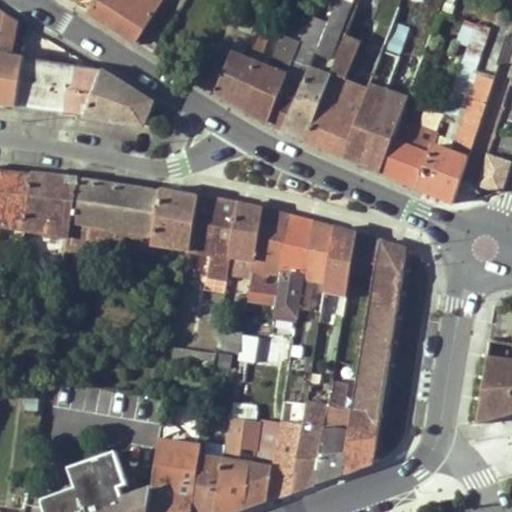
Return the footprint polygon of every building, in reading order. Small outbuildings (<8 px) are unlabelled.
[(163,1),(161,0),(94,0),(89,14),(137,44),(163,1)] [(337,0),(333,11),(316,55),(330,60),(352,1),(348,0),(337,0)] [(333,11),(337,0),(324,0),(322,7),(333,11)] [(360,37),(372,41),(380,22),(393,27),(395,21),(400,9),(387,4),(385,11),(373,6),(375,0),(360,0),(346,38),(359,42),(360,37)] [(443,11),(450,14),(452,6),(446,3),(443,11)] [(400,9),(395,21),(410,26),(414,15),(400,9)] [(10,57),(12,48),(15,48),(19,22),(6,14),(0,50),(0,106),(17,109),(18,104),(25,59),(10,57)] [(478,24),(447,113),(459,117),(491,28),(478,24)] [(202,85),(243,111),(262,64),(274,34),(257,27),(245,59),(217,47),(202,85)] [(430,33),(418,29),(411,48),(423,52),(430,33)] [(392,80),(407,41),(390,35),(386,47),(376,74),(392,80)] [(266,126),(268,127),(300,44),(284,38),(272,68),(262,64),(243,111),(266,126)] [(331,78),(307,141),(345,157),(371,86),(376,74),(363,68),(356,85),(344,81),(359,42),(346,38),(331,78)] [(372,41),(363,68),(376,74),(386,47),(372,41)] [(313,49),(300,44),(268,127),(285,133),(307,78),(302,76),(313,49)] [(25,59),(26,50),(15,48),(12,48),(10,57),(25,59)] [(415,54),(409,52),(405,63),(411,65),(415,54)] [(154,104),(101,72),(25,59),(18,104),(64,109),(63,115),(143,127),(154,104)] [(307,141),(331,78),(310,70),(307,78),(285,133),(307,141)] [(405,70),(395,95),(371,86),(345,157),(381,173),(400,122),(418,74),(405,70)] [(479,75),(455,143),(437,135),(418,187),(455,203),(496,81),(479,75)] [(64,109),(18,104),(17,109),(63,115),(64,109)] [(456,125),(459,117),(447,113),(444,121),(456,125)] [(381,173),(418,187),(437,135),(400,122),(381,173)] [(509,164),(489,157),(480,184),(500,191),(509,164)] [(35,175),(0,171),(0,234),(1,227),(24,231),(35,175)] [(79,181),(35,175),(24,231),(67,239),(69,240),(71,231),(79,182),(79,181)] [(119,188),(79,182),(71,231),(85,233),(87,225),(112,229),(119,188)] [(65,251),(68,251),(80,254),(88,256),(91,244),(155,254),(157,248),(190,253),(199,197),(161,190),(160,195),(119,188),(112,229),(87,225),(85,233),(71,231),(69,240),(67,239),(65,251)] [(240,206),(199,197),(190,253),(213,258),(209,279),(228,282),(231,259),(240,206)] [(263,211),(240,206),(231,259),(254,263),(263,211)] [(289,217),(263,211),(254,263),(247,312),(275,316),(275,314),(280,278),(289,217)] [(289,302),(301,304),(313,224),(289,217),(280,278),(275,314),(287,316),(288,308),(289,302)] [(315,284),(327,285),(336,230),(313,224),(301,304),(300,309),(311,311),(315,284)] [(343,317),(353,260),(357,236),(336,230),(327,285),(322,313),(343,317)] [(353,260),(377,264),(381,244),(357,236),(353,260)] [(361,366),(354,411),(345,474),(374,463),(407,252),(381,244),(377,264),(361,366)] [(31,297),(36,272),(18,268),(13,294),(31,297)] [(496,343),(511,346),(511,297),(500,292),(496,343)] [(237,352),(240,333),(221,329),(218,349),(237,352)] [(255,362),(257,336),(241,335),(239,361),(255,362)] [(215,369),(217,357),(174,351),(172,363),(215,369)] [(511,362),(495,359),(494,367),(488,425),(511,417),(511,362)] [(315,485),(345,474),(354,411),(340,408),(345,383),(334,382),(330,407),(328,407),(315,485)] [(294,493),(315,485),(328,407),(308,404),(304,428),(294,493)] [(191,415),(187,440),(200,443),(204,418),(191,415)] [(217,511),(239,511),(246,510),(253,465),(235,462),(242,419),(231,417),(225,461),(217,511)] [(294,493),(304,428),(282,424),(281,433),(271,501),(294,493)] [(281,433),(269,431),(264,467),(253,465),(246,510),(271,501),(281,433)] [(149,511),(193,511),(202,457),(203,447),(160,441),(152,491),(149,511)] [(78,489),(83,511),(149,511),(152,491),(126,501),(121,488),(128,485),(116,453),(70,470),(78,489)] [(202,457),(193,511),(217,511),(225,461),(202,457)] [(46,509),(37,511),(83,511),(78,489),(43,502),(46,509)]
